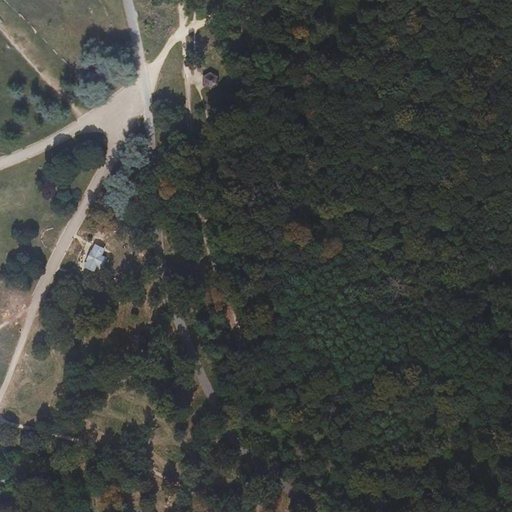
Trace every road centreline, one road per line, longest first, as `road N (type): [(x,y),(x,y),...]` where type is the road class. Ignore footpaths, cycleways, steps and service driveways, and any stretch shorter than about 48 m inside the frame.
road 1 (unknown): [(372,511),(258,388),(209,245),(178,0)]
road 2 (track): [(147,85),(153,205),(181,326),(227,427),(279,484)]
road 3 (track): [(147,85),(32,307)]
road 4 (track): [(0,164),(147,85)]
